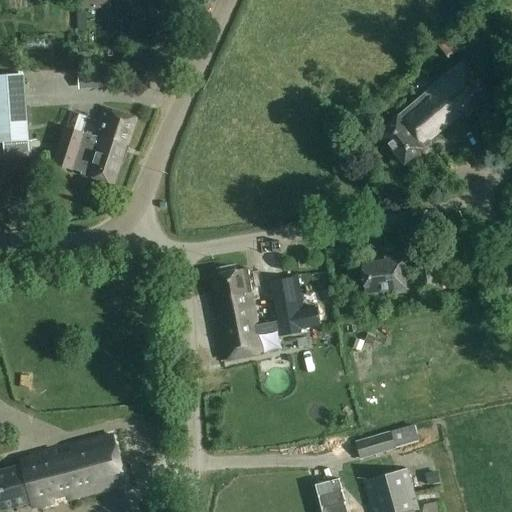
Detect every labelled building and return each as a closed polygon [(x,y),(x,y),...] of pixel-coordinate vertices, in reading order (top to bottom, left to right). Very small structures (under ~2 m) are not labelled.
[(77,0),(78,9),(110,8),(109,0),(77,0)] [(454,34),(438,47),(445,56),(461,43),(454,34)] [(78,53),(79,68),(89,68),(88,53),(78,53)] [(464,117),(487,97),(462,63),(427,92),(427,93),(377,134),(403,166),(429,145),(427,142),(452,121),(461,113),(464,117)] [(106,72),(89,73),(90,88),(107,87),(106,72)] [(0,145),(29,143),(25,97),(24,77),(0,78),(0,145)] [(134,119),(103,109),(94,138),(82,134),(66,129),(65,129),(53,165),(71,170),(81,173),(80,175),(114,186),(121,163),(122,163),(128,147),(126,147),(134,119)] [(71,112),(66,129),(82,134),(88,118),(71,112)] [(33,135),(49,141),(55,127),(39,120),(33,135)] [(32,136),(22,169),(35,173),(44,140),(32,136)] [(404,294),(399,256),(385,257),(385,260),(361,264),(366,295),(395,291),(396,295),(404,294)] [(414,261),(417,292),(440,290),(436,258),(414,261)] [(222,359),(261,352),(246,269),(212,276),(216,299),(210,300),(213,314),(219,313),(222,327),(216,328),(222,359)] [(299,278),(271,283),(281,336),(301,333),(300,328),(306,328),(319,326),(317,309),(303,310),(299,278)] [(166,352),(183,350),(176,296),(159,298),(166,352)] [(338,373),(351,371),(348,348),(335,350),(338,373)] [(397,449),(396,448),(418,442),(413,427),(392,433),(357,443),(362,459),(397,449)] [(122,486),(110,437),(69,447),(68,454),(60,456),(55,451),(19,460),(21,466),(0,471),(0,511),(4,511),(34,505),(35,508),(122,486)] [(414,511),(419,511),(408,471),(365,482),(372,510),(377,508),(378,511),(414,511)] [(427,488),(437,486),(434,472),(424,474),(427,488)]
